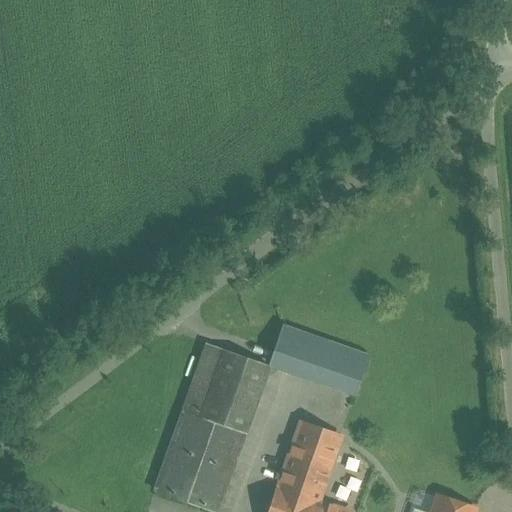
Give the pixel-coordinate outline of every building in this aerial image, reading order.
[(207,344),(183,412),(200,418),(225,350),(207,344)] [(270,366),(225,350),(200,418),(245,434),(270,366)] [(200,418),(183,412),(155,491),(214,511),(217,511),(245,434),(200,418)] [(339,439),(301,425),(279,489),(317,503),(317,502),(339,439)] [(279,489),(278,489),(270,511),(346,511),(317,502),(317,503),(279,489)] [(438,498),(432,511),(473,511),(474,510),(438,498)]
